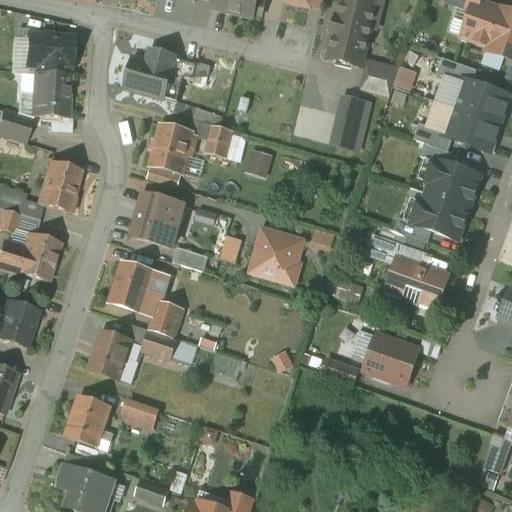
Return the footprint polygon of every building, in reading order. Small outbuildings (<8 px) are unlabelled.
[(213,0),(211,11),(254,21),(258,0),(213,0)] [(283,0),(283,2),(309,8),(311,0),(283,0)] [(311,0),(309,8),(322,11),(324,0),(311,0)] [(375,0),(342,0),(337,3),(341,10),(338,19),(337,19),(332,39),(333,39),(328,62),(361,70),(371,29),(377,31),(382,6),(374,4),(375,0)] [(480,0),(446,0),(445,3),(471,13),(475,4),(479,5),(480,0)] [(479,5),(475,4),(471,13),(462,39),(488,49),(486,54),(511,62),(511,14),(501,11),(501,13),(479,5)] [(57,41),(53,36),(44,36),(40,40),(29,39),(27,67),(38,67),(37,76),(68,78),(69,69),(70,70),(72,46),(68,41),(57,41)] [(147,64),(133,60),(124,91),(163,102),(176,105),(183,80),(182,80),(186,64),(150,53),(147,64)] [(476,73),(443,61),(437,77),(461,86),(463,82),(472,85),(476,73)] [(198,67),(186,64),(182,80),(183,80),(194,83),(198,67)] [(399,73),(367,65),(361,92),(379,97),(390,100),(399,73)] [(37,76),(36,76),(33,119),(51,121),(69,122),(69,121),(70,101),(68,101),(69,78),(37,76)] [(472,85),(463,82),(461,86),(461,89),(453,111),(499,127),(509,99),(472,85)] [(361,92),(354,91),(351,105),(376,111),(379,97),(361,92)] [(303,92),(297,116),(270,109),(265,129),(292,135),(292,136),(306,140),(310,141),(311,140),(330,145),(334,126),(331,125),(334,112),(340,113),(343,101),(303,92)] [(255,103),(249,125),(265,129),(270,109),(270,106),(255,103)] [(499,127),(453,111),(444,135),(443,139),(452,142),(489,155),(499,127)] [(17,118),(3,113),(0,122),(0,136),(7,139),(11,125),(14,126),(17,118)] [(33,123),(17,118),(14,126),(11,125),(7,139),(26,145),(33,123)] [(69,122),(51,121),(50,134),(71,136),(72,121),(69,121),(69,122)] [(444,135),(419,126),(413,142),(424,146),(447,154),(452,142),(443,139),(444,135)] [(192,136),(160,128),(150,169),(182,177),(192,136)] [(243,137),(213,129),(206,156),(236,164),(243,137)] [(447,154),(424,146),(420,159),(433,164),(434,162),(454,170),(458,158),(447,154)] [(253,153),(248,175),(269,180),(273,157),(253,153)] [(438,164),(434,162),(433,164),(425,186),(429,187),(426,196),(468,211),(471,202),(472,202),(481,179),(454,170),(438,164)] [(81,173),(50,165),(38,207),(43,209),(71,216),(76,201),(73,200),(81,173)] [(26,197),(0,188),(0,211),(39,224),(43,209),(38,207),(25,203),(26,197)] [(468,211),(426,196),(423,204),(419,203),(411,225),(411,226),(432,234),(458,243),(466,220),(465,219),(468,211)] [(176,206),(143,197),(131,239),(164,248),(176,206)] [(232,209),(198,199),(191,226),(224,236),(232,209)] [(39,224),(0,211),(0,232),(13,236),(29,237),(34,238),(39,224)] [(432,234),(411,226),(411,225),(398,220),(394,233),(408,238),(428,245),(432,234)] [(394,233),(382,229),(372,256),(398,265),(398,264),(393,263),(399,248),(403,250),(408,238),(394,233)] [(302,244),(267,234),(267,235),(267,234),(265,233),(259,253),(256,252),(250,275),(293,288),(298,273),(298,267),(292,265),(294,257),(298,259),(302,244)] [(34,238),(29,237),(22,259),(1,252),(0,256),(0,272),(18,278),(19,276),(48,285),(60,246),(34,238)] [(236,268),(243,244),(227,239),(219,262),(236,268)] [(403,250),(399,248),(393,263),(398,264),(427,275),(432,260),(403,250)] [(208,260),(177,250),(173,265),(203,275),(208,260)] [(427,275),(398,264),(398,265),(389,289),(405,295),(402,303),(418,308),(421,301),(436,306),(445,281),(427,275)] [(153,276),(123,266),(111,305),(141,315),(141,314),(155,318),(159,306),(160,306),(161,302),(147,297),(153,276)] [(511,290),(500,318),(511,322),(511,290)] [(8,303),(0,327),(0,343),(26,352),(38,314),(8,303)] [(160,306),(159,306),(155,318),(150,332),(173,340),(182,313),(160,306)] [(150,333),(130,327),(125,342),(132,344),(128,355),(138,358),(143,356),(143,354),(149,335),(150,333)] [(125,342),(101,334),(88,373),(119,383),(128,355),(132,344),(125,342)] [(176,344),(149,335),(143,354),(169,363),(176,344)] [(400,348),(375,339),(363,374),(406,389),(420,352),(401,346),(400,348)] [(197,351),(176,344),(169,363),(191,370),(197,351)] [(358,373),(327,362),(321,377),(353,388),(358,373)] [(17,377),(0,370),(0,417),(3,418),(17,377)] [(110,410),(80,399),(66,440),(96,450),(110,410)] [(124,400),(116,421),(150,433),(158,412),(124,400)] [(90,464),(68,457),(64,468),(87,475),(90,464)] [(87,475),(64,468),(57,490),(69,494),(64,510),(70,511),(110,511),(113,502),(103,499),(108,483),(87,475)] [(178,497),(148,487),(144,499),(173,510),(178,497)] [(252,511),(255,503),(233,496),(227,511),(252,511)]
